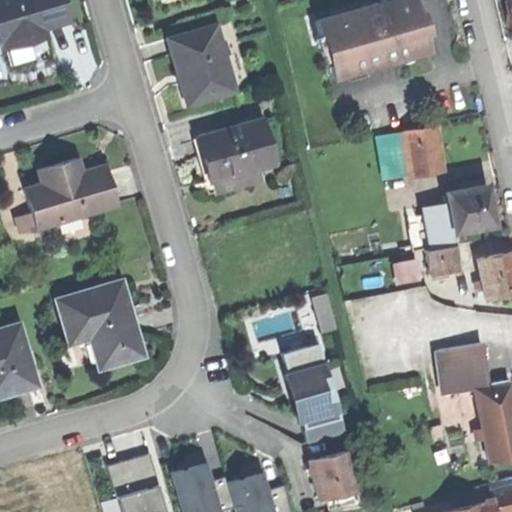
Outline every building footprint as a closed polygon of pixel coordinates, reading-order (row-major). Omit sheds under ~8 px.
[(0,0),(0,30),(4,29),(7,38),(44,27),(41,18),(65,11),(61,0),(0,0)] [(509,25),(511,24),(511,0),(503,0),(506,8),(509,25)] [(376,2),(314,20),(330,78),(395,59),(393,52),(424,43),(418,19),(412,1),(379,11),(376,2)] [(166,40),(176,76),(182,75),(190,104),(233,92),(227,71),(223,57),(214,26),(166,40)] [(229,55),(223,57),(227,71),(233,69),(229,55)] [(185,106),(190,104),(182,75),(176,76),(180,91),(185,106)] [(204,162),(209,181),(250,169),(271,163),(259,121),(197,139),(204,162)] [(407,173),(440,168),(436,143),(433,125),(401,130),(403,143),(407,173)] [(382,176),(407,173),(403,143),(377,147),(382,176)] [(76,159),(70,161),(74,175),(80,173),(76,159)] [(23,190),(34,228),(56,222),(54,216),(76,210),(78,216),(116,206),(110,185),(105,167),(80,173),(74,175),(70,161),(38,170),(42,184),(23,190)] [(253,181),(250,169),(209,181),(213,192),(253,181)] [(451,230),(491,223),(487,205),(484,184),(444,191),(446,204),(448,214),(451,230)] [(421,204),(409,205),(412,244),(424,243),(421,204)] [(434,206),(435,216),(448,214),(446,204),(434,206)] [(56,222),(78,216),(76,210),(54,216),(56,222)] [(438,232),(451,230),(448,214),(435,216),(438,232)] [(427,274),(456,268),(452,244),(423,249),(427,274)] [(511,250),(475,258),(477,265),(479,276),(483,298),(511,291),(511,250)] [(417,254),(392,260),(397,282),(422,277),(417,254)] [(472,278),(479,276),(477,265),(470,267),(472,278)] [(57,301),(67,336),(87,330),(89,337),(96,363),(98,368),(140,356),(129,318),(119,283),(57,301)] [(321,328),(336,323),(326,289),(311,293),(321,328)] [(0,330),(0,396),(11,393),(35,386),(17,325),(0,330)] [(69,343),(89,337),(87,330),(67,336),(69,343)] [(76,369),(96,363),(89,337),(69,343),(76,369)] [(442,393),(474,388),(485,385),(478,342),(434,350),(442,393)] [(317,345),(280,355),(306,445),(342,434),(317,345)] [(485,385),(474,388),(487,461),(511,456),(511,410),(507,382),(485,385)] [(347,448),(308,458),(311,471),(318,497),(325,495),(357,487),(347,448)] [(117,511),(161,511),(144,451),(103,463),(117,511)] [(259,468),(222,478),(221,473),(208,477),(202,458),(165,469),(177,511),(217,511),(217,508),(230,504),(232,511),(286,511),(278,482),(264,486),(259,468)] [(486,483),(488,492),(504,488),(511,486),(509,477),(486,483)] [(360,499),(357,487),(325,495),(328,507),(360,499)] [(493,511),(509,511),(504,488),(488,492),(493,511)] [(493,511),(488,492),(486,492),(488,499),(440,511),(493,511)]
